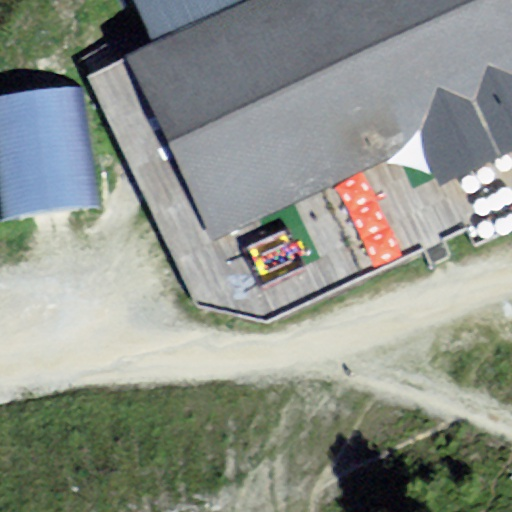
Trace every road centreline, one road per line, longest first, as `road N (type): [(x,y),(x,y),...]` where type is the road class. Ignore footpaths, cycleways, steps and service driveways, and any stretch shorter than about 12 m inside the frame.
road 1 (track): [(0,385),(424,309),(511,275)]
road 2 (track): [(511,426),(290,333)]
